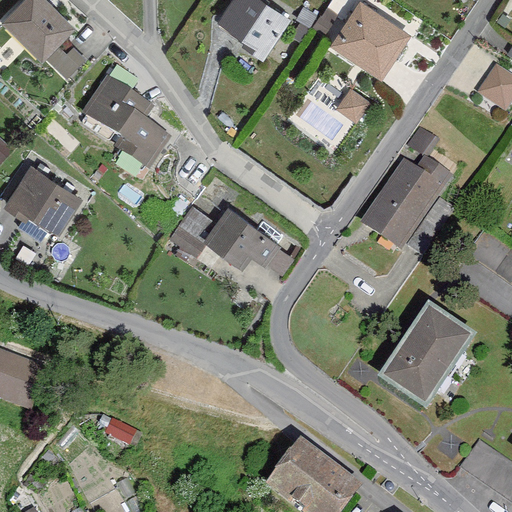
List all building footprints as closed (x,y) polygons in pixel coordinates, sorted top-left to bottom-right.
[(49,0),(25,0),(5,20),(43,58),(76,26),(49,0)] [(293,23),(256,0),(238,0),(221,27),(270,59),(293,23)] [(415,43),(365,6),(333,50),(384,86),(415,43)] [(320,17),(306,9),(300,19),(314,27),(320,17)] [(85,110),(124,137),(140,113),(150,100),(110,73),(85,110)] [(506,121),(511,112),(511,84),(499,76),(480,104),(506,121)] [(357,123),(370,103),(350,90),(337,111),(357,123)] [(140,113),(124,137),(120,144),(152,166),(173,136),(140,113)] [(423,128),(411,143),(423,153),(435,138),(423,128)] [(0,140),(0,165),(12,152),(0,140)] [(406,160),(363,223),(403,251),(455,176),(426,156),(418,168),(406,160)] [(87,193),(39,162),(12,203),(60,234),(87,193)] [(170,235),(192,252),(217,219),(195,203),(170,235)] [(233,210),(212,241),(254,270),(261,260),(273,269),(288,247),(233,210)] [(511,252),(483,232),(468,254),(511,284),(511,252)] [(381,369),(426,400),(475,330),(429,299),(381,369)] [(0,356),(0,403),(29,412),(42,369),(0,356)] [(511,464),(478,441),(459,470),(511,506),(511,464)] [(344,511),(362,489),(300,442),(265,486),(298,511),(344,511)]
